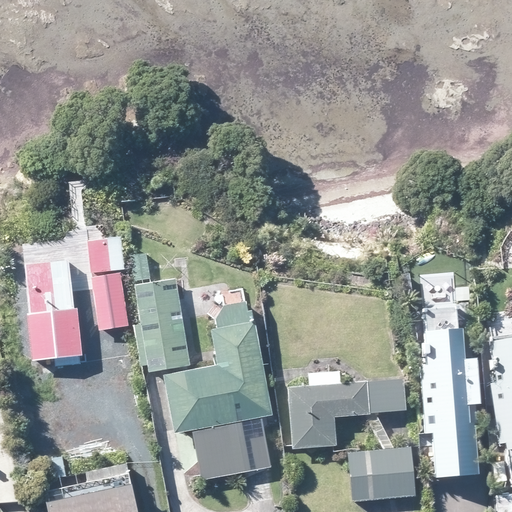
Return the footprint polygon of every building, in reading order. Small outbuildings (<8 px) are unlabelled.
[(90,267),(90,271),(109,269),(105,238),(86,240),(90,267)] [(510,267),(511,262),(511,254),(511,252),(504,248),(496,251),(492,258),(495,266),(502,269),(510,267)] [(149,277),(147,262),(145,253),(131,256),(134,280),(149,277)] [(79,360),(71,276),(69,255),(22,259),(24,290),(16,290),(16,293),(18,313),(26,313),(31,359),(55,357),(56,366),(79,363),(79,360)] [(82,333),(99,330),(126,326),(119,273),(92,277),(94,292),(76,295),(82,333)] [(189,364),(178,299),(174,277),(134,284),(149,371),(162,369),(189,364)] [(244,472),(266,468),(271,467),(261,416),(271,414),(254,321),(252,321),(250,310),(246,311),(245,301),(242,302),(223,305),(215,319),(217,329),(210,329),(214,351),(216,359),(217,365),(196,369),(163,375),(174,432),(191,430),(198,468),(200,480),(244,472)] [(432,430),(435,473),(477,471),(473,420),(467,421),(461,326),(424,329),(426,363),(421,363),(425,431),(432,430)] [(405,327),(392,328),(393,340),(405,339),(405,327)] [(511,338),(488,342),(491,357),(494,357),(496,371),(493,371),(494,374),(499,374),(500,380),(497,380),(489,385),(499,443),(504,441),(511,486),(511,485),(511,338)] [(332,415),(365,413),(404,410),(402,379),(349,382),(340,383),(308,385),(287,387),(292,448),(334,445),(332,415)] [(61,385),(20,390),(27,450),(67,446),(61,385)] [(411,496),(414,496),(410,446),(392,448),(383,449),(347,452),(352,501),(356,501),(411,496)] [(41,459),(45,480),(65,476),(61,455),(41,459)] [(136,511),(130,483),(45,501),(47,511),(136,511)]
